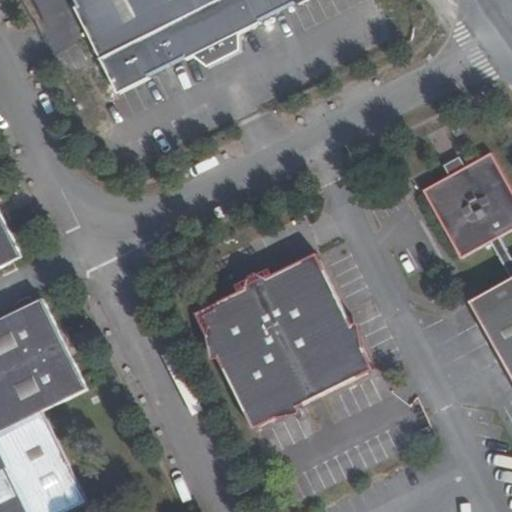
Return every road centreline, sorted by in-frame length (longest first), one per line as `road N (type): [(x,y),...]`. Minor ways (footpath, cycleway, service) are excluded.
road 1 (unclassified): [(97,255),(511,57)]
road 2 (unknown): [(275,171),(255,108),(241,92),(115,142),(100,139),(36,0)]
road 3 (unknown): [(339,140),(511,487)]
road 4 (unclassified): [(222,511),(97,255)]
road 5 (unclassified): [(97,255),(0,66)]
